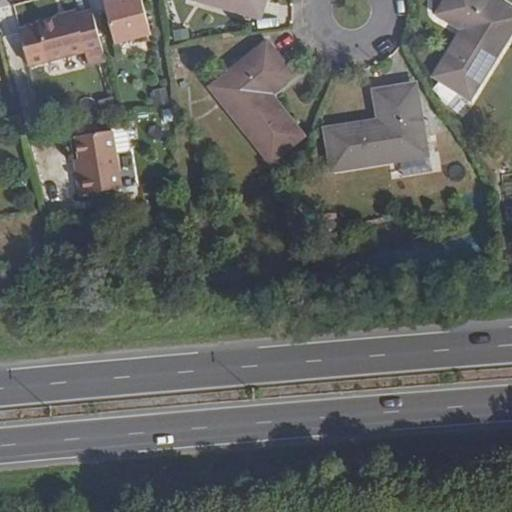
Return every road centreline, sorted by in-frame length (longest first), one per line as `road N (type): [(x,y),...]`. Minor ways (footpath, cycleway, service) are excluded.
road 1 (trunk): [(511,345),(0,390)]
road 2 (trunk): [(0,447),(511,403)]
